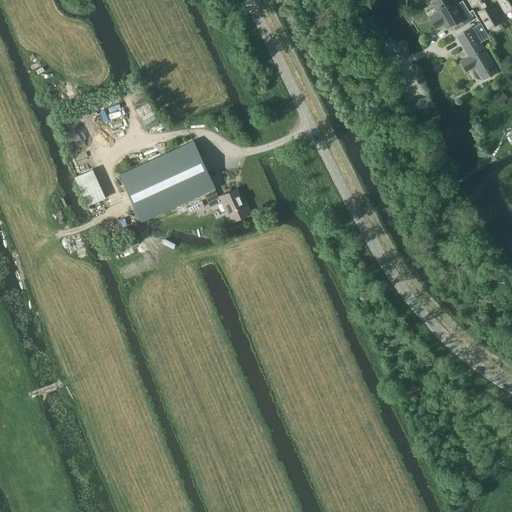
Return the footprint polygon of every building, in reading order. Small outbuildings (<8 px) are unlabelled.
[(439,11),(431,16),(437,27),(445,22),(447,26),(451,24),(455,31),(477,17),(473,9),(469,11),(463,0),(455,5),(452,0),(439,0),(438,0),(440,3),(440,4),(439,4),(440,7),(441,6),(443,9),(439,11)] [(511,0),(469,0),(472,5),(478,2),(488,18),(485,20),(489,27),(500,20),(490,4),(489,4),(486,0),(498,0),(506,11),(511,7),(511,0)] [(481,23),(458,36),(471,56),(462,62),(467,69),(475,64),(479,71),(479,70),(481,73),(485,70),(486,71),(488,70),(488,69),(492,66),(479,43),(489,37),(481,23)] [(429,108),(425,97),(408,104),(412,115),(429,108)] [(244,199),(241,201),(236,189),(218,197),(214,188),(215,188),(193,141),(120,174),(142,221),(204,192),(211,206),(222,201),(226,210),(228,210),(233,220),(250,213),(244,199)]
